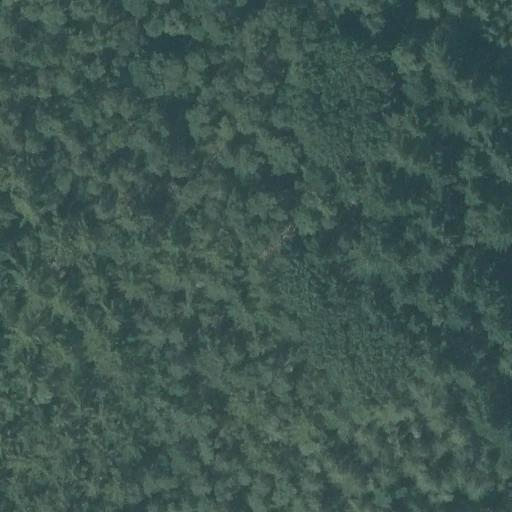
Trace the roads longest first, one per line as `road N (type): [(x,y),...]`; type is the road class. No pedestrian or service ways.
road 1 (track): [(511,432),(337,280),(0,25)]
road 2 (track): [(511,76),(409,0)]
